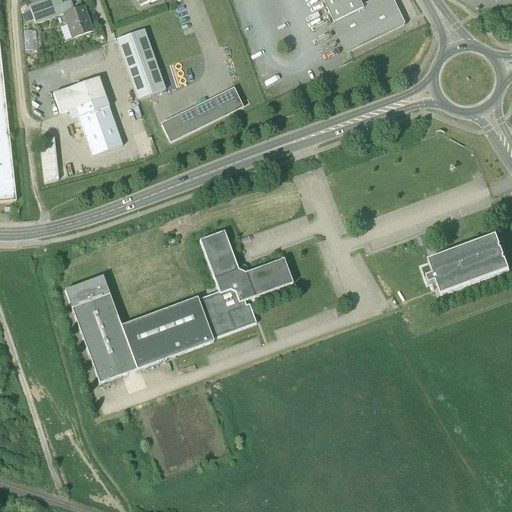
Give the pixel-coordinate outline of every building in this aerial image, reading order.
[(69,0),(47,0),(29,7),(35,26),(64,15),(74,12),(69,0)] [(322,0),(334,24),(335,24),(364,9),(359,0),(322,0)] [(383,0),(364,9),(335,24),(348,51),(402,25),(390,0),(383,0)] [(74,12),(64,15),(73,39),(92,32),(83,9),(74,12)] [(166,92),(147,30),(118,39),(137,100),(166,92)] [(0,53),(0,204),(16,203),(0,53)] [(98,80),(53,96),(60,116),(75,111),(105,100),(106,100),(98,80)] [(233,91),(162,126),(170,144),(242,109),(233,91)] [(122,147),(105,100),(75,111),(92,158),(122,147)] [(54,139),(39,141),(44,185),(58,182),(54,139)] [(238,272),(224,234),(199,243),(215,286),(218,294),(198,302),(197,300),(121,328),(109,297),(71,311),(99,386),(213,344),(212,342),(233,334),(256,326),(249,306),(246,308),(244,303),(292,286),(283,261),(245,275),(238,272)] [(496,237),(428,262),(433,276),(426,278),(429,286),(436,283),(441,297),(509,272),(505,261),(504,261),(504,259),(504,258),(501,250),(500,250),(499,248),(500,248),(496,237)] [(102,279),(64,293),(71,311),(109,297),(102,279)]
